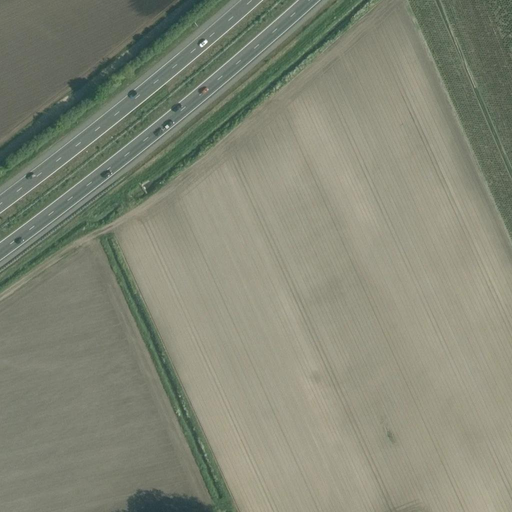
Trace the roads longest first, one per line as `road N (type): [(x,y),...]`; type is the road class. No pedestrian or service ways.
road 1 (motorway): [(0,250),(309,0)]
road 2 (motorway): [(250,0),(0,202)]
road 3 (unclassified): [(0,156),(190,0)]
